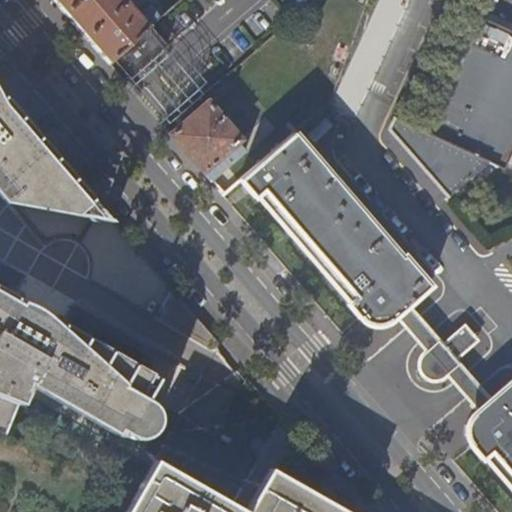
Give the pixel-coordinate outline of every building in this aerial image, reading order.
[(122,0),(50,0),(107,65),(148,29),(163,15),(159,10),(155,13),(149,8),(138,17),(122,0)] [(511,34),(474,17),(420,133),(487,165),(506,173),(511,161),(511,34)] [(148,29),(107,65),(124,85),(166,49),(148,29)] [(0,200),(8,210),(115,226),(5,98),(1,101),(0,98),(0,200)] [(194,114),(190,108),(179,117),(183,123),(169,136),(210,183),(243,152),(236,145),(240,141),(208,102),(194,114)] [(420,133),(394,120),(389,132),(448,200),(487,165),(420,133)] [(402,260),(294,137),(241,183),(254,199),(257,198),(348,305),(347,306),(360,321),(370,326),(379,327),(388,322),(390,324),(396,318),(415,340),(461,394),(477,412),(467,427),(467,439),(482,461),(485,460),(511,491),(511,382),(490,401),(474,382),(456,363),(477,343),(464,328),(442,347),(427,329),(408,308),(429,289),(404,259),(402,260)] [(0,438),(6,441),(24,396),(21,395),(26,386),(29,387),(31,383),(132,441),(140,441),(147,439),(153,435),(156,430),(158,423),(158,418),(155,411),(151,406),(127,392),(137,375),(60,330),(43,314),(34,307),(27,304),(21,303),(19,306),(0,294),(0,438)] [(219,351),(220,347),(216,343),(190,327),(194,317),(181,301),(166,328),(212,354),(216,354),(219,351)] [(239,399),(203,379),(181,418),(216,439),(239,399)] [(243,511),(157,463),(139,495),(129,511),(243,511)] [(345,511),(272,470),(247,511),(345,511)] [(111,511),(115,504),(109,500),(102,511),(111,511)]
